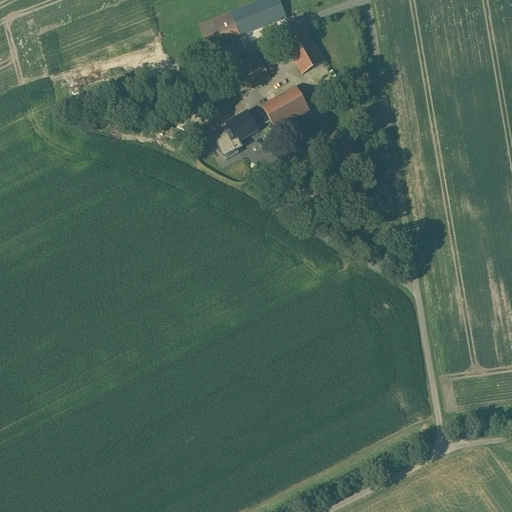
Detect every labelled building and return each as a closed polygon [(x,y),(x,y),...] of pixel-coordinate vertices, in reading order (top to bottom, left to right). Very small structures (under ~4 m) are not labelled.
[(286,20),(278,0),(262,0),(198,25),(208,50),(286,20)] [(325,63),(306,30),(283,43),(302,76),(325,63)] [(255,88),(274,76),(259,52),(240,64),(255,88)] [(82,84),(69,90),(72,97),(78,94),(81,99),(96,92),(92,85),(85,89),(82,84)] [(309,112),(295,88),(262,107),(276,131),(309,112)] [(247,112),(225,125),(237,145),(259,132),(247,112)] [(350,168),(361,164),(352,141),(341,145),(350,168)]
